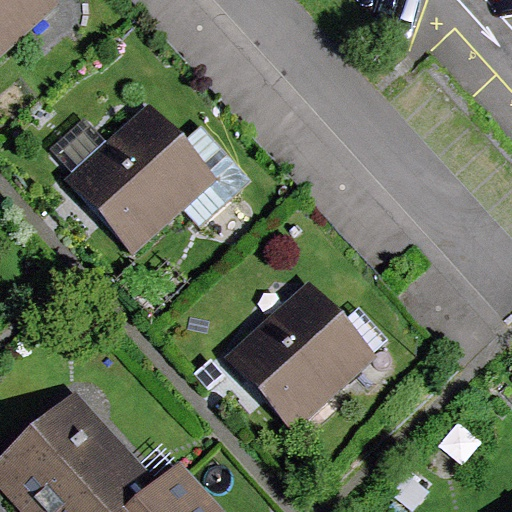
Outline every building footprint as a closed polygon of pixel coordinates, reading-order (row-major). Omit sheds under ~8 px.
[(0,0),(0,59),(56,7),(49,0),(0,0)] [(142,119),(69,185),(135,249),(201,182),(142,119)] [(362,360),(305,289),(230,356),(294,428),(362,360)] [(64,402),(0,464),(0,508),(3,511),(116,511),(147,484),(64,402)] [(147,484),(116,511),(213,511),(170,464),(147,484)]
